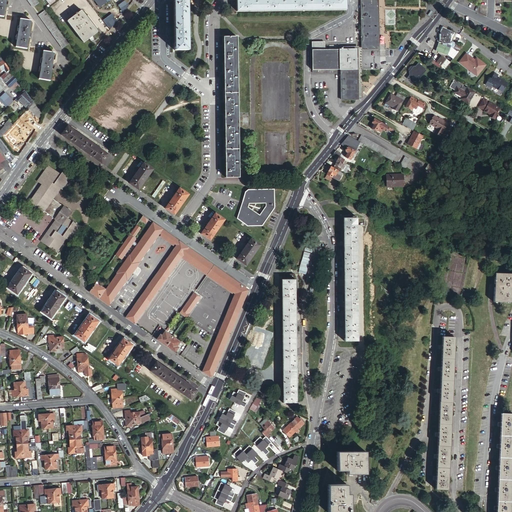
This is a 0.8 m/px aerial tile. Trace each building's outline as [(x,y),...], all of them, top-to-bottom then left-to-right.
[(173,0),(175,51),(189,51),(187,0),(173,0)] [(346,0),(236,0),(237,0),(237,12),(346,12),(346,11),(346,4),(346,0)] [(361,0),(362,47),(376,46),(376,0),(361,0)] [(362,47),(362,50),(380,50),(379,0),(376,0),(376,46),(362,47)] [(84,43),(98,32),(82,11),(67,21),(84,43)] [(46,12),(40,16),(63,49),(69,45),(46,12)] [(17,48),(28,49),(30,37),(30,33),(32,21),(21,20),(17,48)] [(455,35),(444,28),(441,32),(440,32),(440,42),(442,42),(442,44),(450,45),(451,46),(452,42),(455,35)] [(239,177),(238,37),(224,37),(225,178),(239,177)] [(313,70),(341,69),(356,69),(356,49),(325,49),(325,42),(312,42),(313,70)] [(451,46),(450,45),(450,48),(454,48),(452,50),(457,54),(463,47),(458,45),(456,44),(452,42),(451,46)] [(438,44),(435,52),(447,56),(450,49),(438,44)] [(504,50),(498,46),(495,53),(500,56),(504,50)] [(510,53),(504,50),(500,56),(506,59),(510,53)] [(45,52),(40,81),(51,82),(53,70),(53,66),(55,54),(53,53),(53,52),(52,52),(51,53),(45,52)] [(472,58),(466,54),(459,63),(477,76),(486,65),(477,58),(475,60),(474,62),(471,59),(472,58)] [(436,63),(444,69),(449,63),(441,57),(436,63)] [(11,69),(4,60),(0,62),(0,71),(7,68),(9,71),(11,69)] [(418,63),(405,77),(413,84),(426,70),(418,63)] [(356,69),(341,69),(342,100),(356,100),(356,69)] [(18,96),(25,89),(15,76),(11,70),(2,77),(4,80),(3,81),(6,84),(14,76),(18,81),(11,88),(18,96)] [(493,74),(486,86),(502,95),(509,83),(493,74)] [(14,76),(6,84),(5,85),(6,86),(8,85),(11,88),(18,81),(14,76)] [(449,88),(455,92),(458,88),(461,90),(463,87),(453,81),(449,88)] [(468,104),(475,93),(467,88),(466,89),(463,87),(461,90),(458,88),(455,92),(454,93),(462,98),(465,99),(463,101),(468,104)] [(31,107),(35,103),(25,90),(15,100),(17,102),(18,100),(27,109),(30,106),(31,107)] [(0,98),(7,106),(13,100),(5,93),(2,97),(1,96),(0,96),(0,98)] [(391,94),(385,104),(393,108),(392,109),(397,112),(405,97),(398,93),(396,97),(391,94)] [(425,105),(414,99),(412,102),(410,100),(406,107),(410,110),(410,109),(411,107),(413,108),(416,110),(418,106),(422,109),(425,105)] [(489,103),(483,100),(479,107),(485,111),(484,112),(490,115),(490,116),(490,118),(493,119),(495,119),(500,109),(489,103)] [(44,116),(35,103),(31,107),(22,116),(26,120),(32,114),(36,113),(40,119),(44,116)] [(18,129),(26,120),(22,116),(19,119),(13,125),(18,129)] [(82,116),(78,121),(83,125),(87,119),(82,116)] [(434,116),(429,124),(438,129),(435,133),(440,135),(443,132),(448,123),(443,120),(442,121),(434,116)] [(394,130),(375,119),(372,123),(373,123),(372,126),(374,127),(372,129),(381,133),(381,132),(385,134),(386,131),(387,132),(389,129),(393,132),(394,130)] [(407,119),(404,125),(410,128),(413,122),(407,119)] [(8,121),(4,125),(5,126),(9,130),(10,128),(13,125),(8,121)] [(5,126),(0,131),(0,136),(1,138),(3,135),(9,130),(5,126)] [(102,164),(108,155),(68,126),(62,135),(102,164)] [(12,131),(10,128),(9,130),(3,135),(15,150),(23,144),(13,130),(12,131)] [(424,136),(415,131),(408,144),(419,150),(421,146),(419,144),(424,136)] [(350,136),(348,135),(348,136),(342,144),(345,146),(345,142),(350,136)] [(360,142),(391,160),(393,161),(396,155),(361,135),(358,141),(360,142)] [(360,142),(358,141),(350,136),(345,142),(345,146),(348,147),(355,151),(357,148),(360,142)] [(355,151),(348,147),(346,151),(348,153),(346,157),(351,160),(354,154),(355,151)] [(346,161),(340,157),(338,156),(337,156),(334,161),(337,162),(333,168),(340,172),(342,169),(343,170),(345,166),(342,165),(343,162),(345,163),(346,161)] [(405,157),(400,166),(405,169),(410,160),(405,157)] [(154,170),(144,163),(130,184),(139,190),(154,170)] [(63,173),(51,164),(40,180),(44,183),(31,202),(45,211),(46,210),(55,216),(55,217),(56,218),(41,240),(57,251),(67,237),(72,241),(82,226),(68,216),(72,210),(64,205),(55,199),(63,187),(65,188),(74,175),(65,169),(63,173)] [(438,170),(435,168),(432,166),(421,186),(427,189),(438,170)] [(340,172),(333,168),(331,167),(329,171),(327,175),(338,181),(342,173),(340,172)] [(403,175),(386,175),(386,185),(395,185),(396,187),(403,187),(403,175)] [(189,195),(180,188),(165,209),(175,215),(189,195)] [(237,219),(248,226),(262,226),(274,208),(274,189),(248,190),(245,192),(243,202),(246,203),(244,210),(237,219)] [(225,220),(215,213),(201,234),(210,240),(225,220)] [(351,219),(343,219),(344,342),(358,341),(358,219),(356,219),(356,217),(351,217),(351,219)] [(92,289),(89,292),(109,306),(127,280),(128,281),(140,263),(139,263),(159,234),(162,230),(153,223),(137,245),(133,242),(135,239),(129,235),(115,255),(121,260),(132,244),(136,247),(130,257),(129,256),(117,274),(106,290),(96,283),(92,289)] [(136,226),(130,234),(134,237),(140,229),(136,226)] [(179,242),(162,230),(159,234),(161,235),(160,236),(174,246),(174,245),(176,246),(179,242)] [(261,245),(251,238),(237,259),(246,265),(261,245)] [(176,246),(126,318),(135,324),(182,256),(188,248),(179,242),(176,246)] [(204,260),(188,248),(182,256),(199,268),(204,260)] [(204,260),(199,268),(207,274),(213,266),(204,260)] [(216,280),(222,272),(213,266),(207,274),(216,280)] [(31,274),(22,267),(7,288),(16,294),(31,274)] [(235,294),(239,284),(222,272),(216,280),(235,294)] [(511,272),(496,272),(495,301),(511,301),(511,272)] [(294,280),(287,280),(282,280),(282,403),(296,403),(295,280),(294,280)] [(235,294),(203,372),(210,377),(212,377),(248,290),(239,284),(235,294)] [(65,297),(56,291),(41,311),(50,317),(65,297)] [(200,298),(194,294),(193,293),(180,313),(186,318),(200,298)] [(16,314),(17,323),(27,323),(27,316),(23,316),(23,314),(16,314)] [(98,321),(89,314),(75,335),(84,341),(98,321)] [(27,323),(17,323),(17,333),(24,332),(24,336),(32,335),(31,325),(27,325),(27,323)] [(161,335),(157,340),(166,346),(173,337),(165,332),(162,336),(161,335)] [(49,336),(49,344),(64,343),(63,337),(55,338),(55,336),(49,336)] [(166,346),(175,352),(179,348),(177,347),(180,342),(173,337),(166,346)] [(454,337),(442,337),(442,346),(439,346),(439,349),(442,350),(441,368),(439,367),(438,371),(441,371),(440,390),(438,390),(437,393),(440,393),(439,412),(437,412),(436,416),(439,416),(438,433),(436,433),(436,437),(438,437),(437,455),(435,455),(435,459),(437,459),(436,477),(434,477),(434,480),(436,481),(435,489),(447,490),(454,337)] [(132,345),(123,338),(109,358),(118,365),(132,345)] [(64,343),(49,344),(50,352),(56,352),(56,350),(64,349),(64,343)] [(10,355),(11,361),(22,360),(21,351),(9,352),(9,355),(10,355)] [(76,354),(77,363),(87,362),(86,354),(83,355),(83,353),(76,354)] [(22,360),(11,361),(11,366),(12,366),(13,370),(23,369),(22,360)] [(197,390),(156,361),(149,371),(191,399),(197,390)] [(87,362),(77,363),(78,372),(84,372),(85,372),(85,370),(88,370),(88,368),(87,362)] [(49,386),(60,385),(59,375),(49,376),(49,380),(48,380),(49,386)] [(41,379),(36,379),(36,387),(41,387),(42,387),(41,384),(46,384),(45,376),(41,376),(41,379)] [(21,396),(19,382),(14,383),(15,390),(9,391),(10,396),(13,396),(13,397),(21,396)] [(25,382),(19,382),(21,396),(28,396),(28,389),(25,389),(25,382)] [(110,389),(111,399),(122,397),(121,390),(126,390),(125,383),(116,384),(117,389),(110,389)] [(60,394),(60,385),(49,386),(50,392),(50,391),(51,395),(60,394)] [(111,399),(112,408),(119,407),(119,405),(122,405),(122,397),(111,399)] [(241,406),(240,397),(227,398),(227,399),(224,399),(224,403),(227,403),(228,407),(241,406)] [(257,406),(258,404),(260,402),(257,399),(251,409),(254,411),(257,406)] [(138,418),(142,415),(142,412),(130,413),(129,411),(123,411),(124,419),(138,418)] [(509,511),(511,467),(511,413),(503,413),(497,511),(509,511)] [(48,428),(47,414),(40,415),(40,420),(42,420),(43,429),(48,428)] [(55,414),(47,414),(48,428),(54,428),(53,419),(55,419),(55,414)] [(139,423),(139,424),(149,420),(147,414),(138,418),(139,423)] [(178,424),(181,421),(171,414),(169,417),(178,424)] [(230,426),(229,416),(217,417),(214,418),(215,423),(217,423),(218,427),(230,426)] [(297,417),(292,422),(295,426),(292,429),(295,432),(304,424),(297,417)] [(138,418),(124,419),(125,427),(131,426),(131,424),(139,423),(138,418)] [(266,418),(259,424),(261,426),(262,425),(263,426),(268,421),(266,418)] [(75,440),(80,439),(79,432),(82,432),(82,431),(88,431),(87,421),(80,421),(73,422),(74,426),(75,440)] [(92,425),(93,431),(103,430),(103,421),(93,422),(93,425),(92,425)] [(271,423),(268,421),(263,426),(262,425),(261,426),(265,430),(263,432),(266,436),(267,436),(270,434),(269,433),(274,427),(272,425),(273,424),(272,422),(271,423)] [(295,426),(292,422),(283,431),(290,437),(295,432),(292,429),(295,426)] [(69,433),(69,440),(75,440),(74,426),(66,427),(67,433),(69,433)] [(265,430),(261,426),(260,427),(261,428),(254,434),(260,441),(265,436),(266,436),(263,432),(265,430)] [(17,437),(17,444),(22,444),(23,444),(22,430),(14,431),(14,437),(17,437)] [(103,430),(93,431),(93,437),(94,437),(94,439),(94,440),(100,439),(104,439),(103,430)] [(141,438),(142,447),(152,446),(152,440),(154,440),(153,434),(151,434),(151,433),(145,433),(145,438),(141,438)] [(162,445),(173,444),(172,435),(161,436),(162,445)] [(219,446),(218,436),(206,437),(206,438),(203,438),(204,442),(206,442),(207,447),(219,446)] [(240,438),(235,445),(239,447),(237,451),(241,454),(241,453),(243,454),(245,450),(243,450),(248,443),(240,438)] [(81,447),(80,439),(75,440),(76,454),(84,453),(84,447),(81,447)] [(36,447),(36,443),(28,444),(28,447),(29,451),(31,451),(36,451),(36,447)] [(23,444),(24,458),(31,457),(31,451),(29,451),(28,447),(28,444),(23,444)] [(174,453),(173,444),(162,445),(163,454),(166,454),(174,453)] [(239,447),(235,445),(233,448),(229,455),(232,457),(237,460),(241,454),(237,451),(239,447)] [(106,456),(116,455),(115,446),(105,447),(106,456)] [(152,446),(142,447),(143,456),(149,456),(149,454),(153,454),(152,446)] [(365,451),(336,451),(336,470),(346,470),(346,473),(364,473),(365,451)] [(153,469),(159,468),(158,458),(158,455),(158,453),(153,454),(149,454),(149,456),(150,461),(153,461),(153,469)] [(50,456),(50,470),(56,469),(56,461),(58,461),(57,455),(50,456)] [(117,464),(116,455),(106,456),(106,464),(110,464),(111,465),(117,464)] [(281,471),(286,473),(288,468),(293,470),(299,457),(294,455),(292,459),(287,457),(283,466),(279,464),(277,469),(281,471)] [(45,470),(50,470),(50,456),(42,456),(43,463),(45,462),(45,470)] [(209,466),(208,456),(196,457),(193,458),(194,463),(196,463),(197,467),(209,466)] [(277,469),(272,467),(268,475),(264,473),(262,478),(271,482),(272,480),(273,477),(278,479),(281,471),(277,469)] [(221,477),(228,477),(233,477),(233,481),(237,481),(237,477),(237,469),(228,469),(228,472),(221,472),(221,477)] [(199,486),(198,476),(186,477),(186,478),(182,478),(183,483),(186,483),(186,487),(199,486)] [(233,477),(228,477),(228,489),(238,489),(237,481),(233,481),(233,477)] [(281,486),(277,495),(287,499),(291,490),(286,488),(288,484),(279,480),(278,482),(277,484),(281,486)] [(108,498),(107,484),(99,485),(100,491),(102,491),(103,498),(108,498)] [(114,484),(107,484),(108,498),(113,498),(113,490),(115,490),(114,484)] [(327,511),(328,511),(330,511),(350,511),(349,493),(346,493),(346,484),(327,484),(327,511)] [(129,498),(138,497),(137,487),(131,488),(132,490),(128,490),(129,498)] [(48,503),(54,503),(52,489),(45,490),(45,496),(47,496),(48,503)] [(253,506),(258,505),(256,494),(247,495),(248,503),(253,503),(253,506)] [(133,506),(139,506),(138,497),(129,498),(122,498),(123,505),(129,504),(133,504),(133,506)] [(74,511),(80,511),(79,501),(71,501),(72,508),(74,507),(74,511)] [(248,503),(246,504),(247,509),(249,509),(249,511),(259,511),(258,505),(253,506),(253,503),(248,503)]
